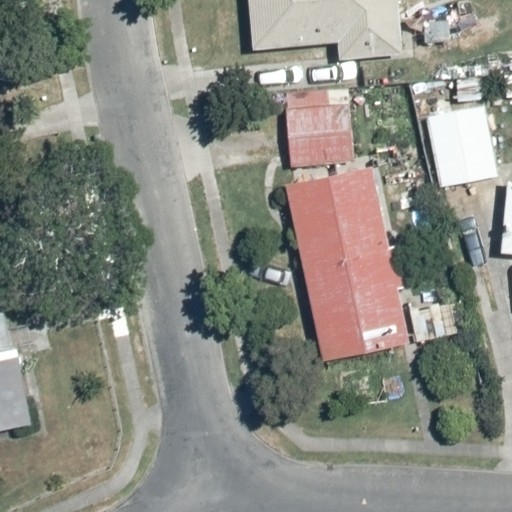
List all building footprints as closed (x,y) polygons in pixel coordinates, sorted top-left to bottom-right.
[(407,56),(402,0),(251,0),(256,49),(342,42),(344,61),(407,56)] [(343,90),(288,90),(288,166),(343,166),(343,90)] [(482,101),(426,111),(439,185),(495,175),(482,101)] [(376,167),(287,185),(323,361),(412,343),(376,167)] [(511,180),(510,181),(503,254),(511,254),(511,180)] [(456,287),(409,298),(419,344),(465,334),(456,287)] [(0,427),(32,422),(18,344),(12,346),(0,288),(0,427)]
